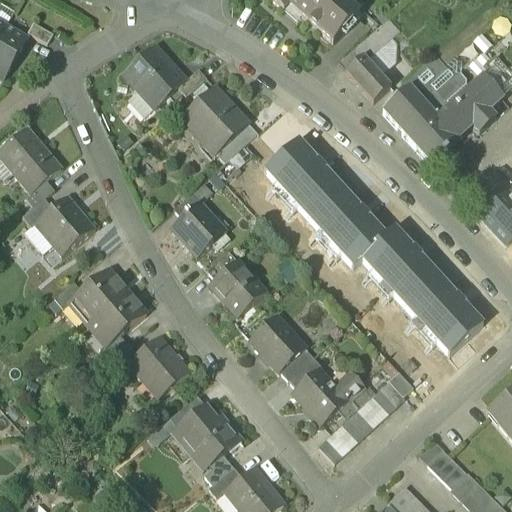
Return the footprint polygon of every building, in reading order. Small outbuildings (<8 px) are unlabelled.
[(288,12),(332,50),(359,19),(337,0),(262,0),(266,3),(268,6),(269,5),(283,18),(288,12)] [(511,0),(503,0),(434,63),(443,74),(452,65),(472,47),(480,40),(511,11),(511,0)] [(0,12),(0,25),(7,29),(13,19),(0,12)] [(372,39),(383,52),(391,45),(399,38),(387,25),(372,39)] [(7,29),(5,33),(18,40),(20,36),(7,29)] [(27,40),(46,51),(52,41),(33,30),(27,40)] [(26,45),(18,40),(5,33),(0,41),(0,85),(2,87),(26,45)] [(372,39),(353,56),(360,65),(364,69),(367,67),(383,52),(372,39)] [(480,40),(472,47),(483,59),(491,52),(480,40)] [(383,52),(367,67),(380,82),(395,70),(396,51),(391,45),(383,52)] [(137,99),(154,117),(177,96),(185,88),(154,55),(123,83),(137,99)] [(345,79),(360,65),(353,56),(337,70),(345,79)] [(467,73),(479,85),(481,83),(487,77),(483,73),(489,66),(483,59),(467,73)] [(487,77),(481,83),(502,105),(511,96),(511,80),(495,61),(489,66),(483,73),(487,77)] [(402,91),(407,96),(408,95),(417,105),(447,78),(443,74),(434,63),(433,62),(402,91)] [(345,79),(372,110),(391,94),(380,82),(367,67),(364,69),(360,65),(345,79)] [(456,69),(452,65),(443,74),(447,78),(451,83),(454,80),(460,80),(460,69),(456,69)] [(177,96),(185,104),(205,86),(197,77),(185,88),(177,96)] [(417,105),(422,110),(451,83),(447,78),(417,105)] [(454,80),(451,83),(422,110),(427,116),(430,113),(436,118),(465,91),(465,92),(465,86),(460,80),(454,80)] [(488,118),(502,105),(481,83),(479,85),(468,95),(436,125),(456,148),(471,133),(488,118)] [(468,95),(465,92),(465,91),(436,118),(430,113),(427,116),(436,125),(468,95)] [(199,148),(214,164),(215,162),(248,132),(247,131),(245,134),(232,120),(235,118),(213,95),(185,121),(204,143),(199,148)] [(422,110),(417,105),(408,95),(407,96),(381,119),(430,173),(442,162),(443,164),(447,161),(445,159),(457,148),(456,148),(436,125),(427,116),(422,110)] [(142,128),(154,117),(137,99),(125,110),(142,128)] [(245,134),(247,131),(235,118),(232,120),(245,134)] [(495,125),(488,118),(471,133),(478,140),(495,125)] [(215,162),(224,171),(238,159),(256,142),(256,141),(248,132),(215,162)] [(30,202),(31,203),(46,190),(60,178),(25,138),(0,159),(0,166),(12,181),(30,202)] [(267,154),(256,142),(238,159),(248,170),(267,154)] [(264,179),(308,227),(341,197),(297,149),(264,179)] [(12,181),(0,166),(0,186),(2,189),(12,181)] [(24,206),(32,216),(33,216),(44,207),(54,199),(46,190),(31,203),(30,202),(24,206)] [(511,194),(480,224),(505,253),(511,246),(511,194)] [(384,244),(341,197),(308,227),(351,276),(360,268),(384,244)] [(173,217),(180,226),(197,210),(199,211),(200,210),(192,200),(173,217)] [(60,265),(60,266),(95,237),(94,236),(92,237),(66,207),(68,205),(67,204),(52,217),(35,232),(35,233),(54,255),(61,263),(60,265)] [(52,217),(44,207),(33,216),(32,216),(21,226),(31,236),(35,233),(35,232),(52,217)] [(170,235),(197,265),(211,252),(212,251),(209,248),(220,237),(223,241),(225,240),(199,211),(197,210),(180,226),(170,235)] [(26,241),(45,263),(54,255),(35,233),(31,236),(26,241)] [(393,236),(384,244),(360,268),(403,315),(437,284),(393,236)] [(220,237),(209,248),(212,251),(211,252),(217,258),(230,246),(225,240),(223,241),(220,237)] [(206,278),(214,287),(234,268),(226,260),(206,278)] [(208,292),(238,325),(239,324),(235,319),(248,307),(252,312),(265,300),(235,268),(234,268),(214,287),(208,292)] [(73,307),(74,308),(93,331),(128,302),(107,277),(81,300),(73,307)] [(481,333),(437,284),(403,315),(447,363),(481,333)] [(53,308),(62,318),(67,314),(74,308),(73,307),(81,300),(73,291),(53,308)] [(128,302),(93,331),(109,351),(110,352),(119,344),(145,322),(128,302)] [(87,337),(93,331),(74,308),(67,314),(87,337)] [(248,348),(278,380),(279,379),(305,356),(275,324),(248,348)] [(103,356),(109,351),(93,331),(87,337),(103,356)] [(98,360),(107,371),(127,354),(119,344),(110,352),(109,351),(103,356),(98,360)] [(127,372),(157,407),(189,380),(177,365),(159,345),(136,364),(127,372)] [(136,364),(127,354),(107,371),(116,382),(127,372),(136,364)] [(279,379),(287,388),(312,365),(305,356),(279,379)] [(321,374),(312,365),(287,388),(295,397),(317,377),(318,377),(321,374)] [(343,413),(347,409),(333,394),(318,377),(317,377),(295,397),(291,401),(320,433),(343,413)] [(388,390),(402,405),(412,396),(397,379),(387,389),(388,390)] [(348,381),(333,394),(347,409),(362,396),(348,381)] [(395,414),(403,407),(402,405),(388,390),(380,397),(395,414)] [(343,413),(350,422),(370,404),(362,396),(347,409),(343,413)] [(387,421),(395,414),(380,397),(372,404),(387,421)] [(511,397),(485,420),(487,421),(491,418),(500,429),(496,432),(511,451),(511,397)] [(174,422),(181,432),(204,413),(197,403),(174,422)] [(380,428),(387,421),(372,404),(364,411),(380,428)] [(222,435),(227,431),(209,409),(204,413),(222,435)] [(372,435),(380,428),(364,411),(357,418),(372,435)] [(197,459),(209,473),(222,463),(241,448),(227,431),(222,435),(204,413),(181,432),(171,440),(191,464),(197,459)] [(364,442),(372,435),(357,418),(349,425),(364,442)] [(356,449),(364,442),(349,425),(341,432),(356,449)] [(348,456),(356,449),(341,432),(333,440),(348,456)] [(341,463),(348,456),(333,440),(325,447),(341,463)] [(333,470),(341,463),(325,447),(318,454),(333,470)] [(418,464),(426,472),(442,457),(434,449),(418,464)] [(450,465),(442,457),(426,472),(434,480),(450,465)] [(197,459),(191,464),(203,478),(209,473),(197,459)] [(212,477),(225,467),(222,463),(209,473),(212,477)] [(458,473),(450,465),(434,480),(442,489),(458,473)] [(203,485),(212,495),(234,477),(225,467),(212,477),(203,485)] [(466,481),(458,473),(442,489),(450,497),(466,481)] [(224,500),(233,511),(282,511),(253,476),(241,486),(224,500)] [(241,486),(234,477),(212,495),(208,498),(215,507),(224,500),(241,486)] [(497,511),(466,480),(466,481),(450,497),(449,497),(463,511),(497,511)] [(421,511),(404,494),(387,511),(421,511)]
